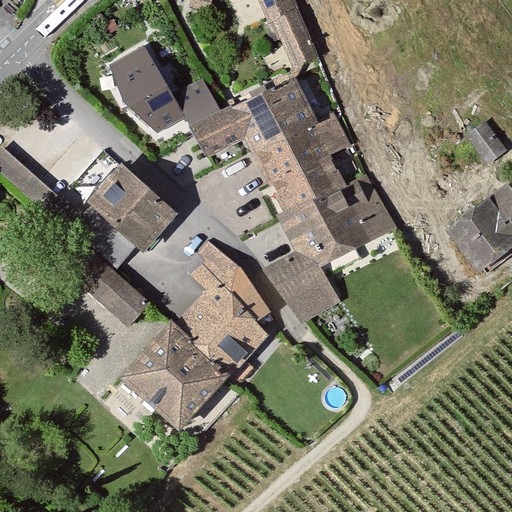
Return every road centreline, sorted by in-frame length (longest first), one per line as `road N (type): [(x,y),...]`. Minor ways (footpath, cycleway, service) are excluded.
road 1 (residential): [(17,54),(247,264),(297,330)]
road 2 (track): [(253,511),(361,414),(363,392),(297,330)]
road 3 (unknown): [(297,0),(367,176)]
